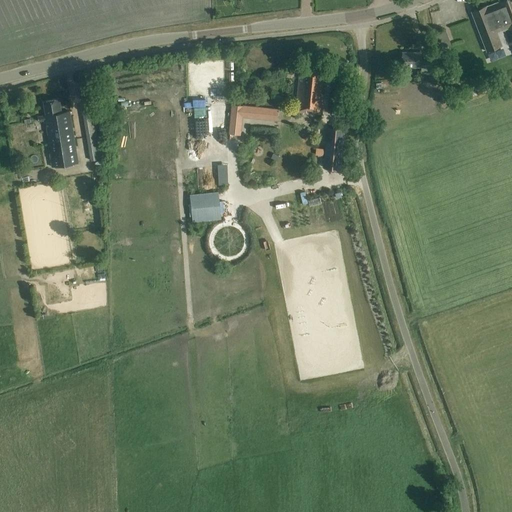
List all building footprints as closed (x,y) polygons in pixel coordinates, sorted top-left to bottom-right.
[(511,0),(499,0),(500,1),(488,6),(487,4),(472,10),(488,51),(502,45),(497,33),(508,29),(511,39),(511,0)] [(446,31),(437,34),(442,47),(451,44),(446,31)] [(429,73),(430,57),(422,57),(422,53),(403,52),(403,65),(412,65),(412,67),(421,67),(421,72),(429,73)] [(322,114),(326,79),(321,78),(323,59),(306,57),(305,70),(301,69),(297,111),(322,114)] [(62,111),(60,98),(46,100),(48,114),(45,114),(45,116),(39,117),(40,121),(46,120),(53,167),(79,163),(71,110),(62,111)] [(233,105),(230,133),(239,134),(241,116),(276,119),(277,110),(233,105)] [(91,160),(101,158),(92,107),(82,108),(91,160)] [(341,168),(344,129),(328,128),(325,167),(341,168)] [(200,177),(204,177),(204,186),(214,186),(214,169),(200,169),(200,177)]
